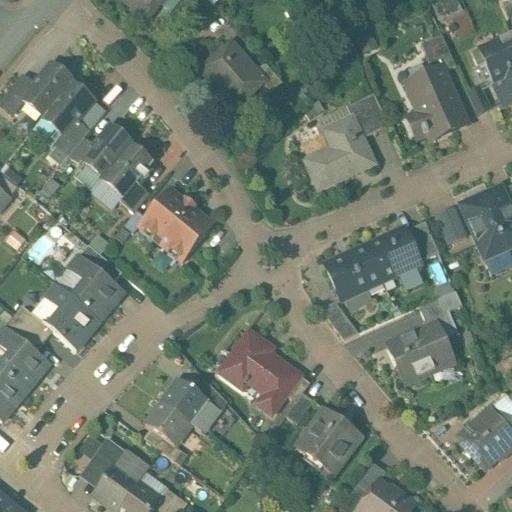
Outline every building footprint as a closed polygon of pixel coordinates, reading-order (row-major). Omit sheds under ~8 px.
[(163,0),(118,0),(129,8),(131,5),(148,19),(159,6),(163,0)] [(163,0),(159,6),(169,15),(181,0),(163,0)] [(441,38),(420,47),(432,74),(442,70),(444,74),(455,69),(441,38)] [(511,40),(487,52),(479,55),(484,67),(493,88),(511,79),(511,40)] [(230,46),(201,73),(219,94),(222,91),(236,107),(262,85),(263,84),(255,75),(230,46)] [(485,48),(470,55),(476,70),(484,67),(479,55),(487,52),(485,48)] [(33,89),(21,103),(22,104),(43,120),(43,121),(71,87),(72,87),(73,86),(51,67),(33,89)] [(280,85),(264,67),(255,75),(263,84),(262,85),(270,94),(280,85)] [(432,74),(404,87),(416,114),(423,131),(426,136),(429,143),(452,133),(451,131),(466,124),(444,74),(442,70),(432,74)] [(511,79),(493,88),(503,110),(511,106),(511,79)] [(22,80),(3,104),(15,113),(22,104),(21,103),(33,89),(22,80)] [(71,87),(43,121),(43,120),(41,122),(63,139),(64,140),(75,126),(93,104),(72,87),(71,87)] [(479,91),(467,96),(477,118),(489,112),(479,91)] [(388,129),(373,97),(346,110),(351,120),(352,120),(362,141),(388,129)] [(416,114),(405,119),(414,139),(420,136),(419,133),(423,131),(416,114)] [(351,120),(323,133),(331,151),(304,164),(317,193),(374,167),(362,141),(352,120),(351,120)] [(87,136),(75,126),(64,140),(63,139),(59,144),(72,154),(83,141),(87,136)] [(93,150),(81,164),(82,165),(102,182),(130,148),(132,147),(110,129),(93,150)] [(72,154),(68,160),(79,169),(82,165),(81,164),(93,150),(83,141),(72,154)] [(102,182),(101,184),(122,201),(123,202),(135,187),(152,166),(130,148),(102,182)] [(18,191),(0,176),(0,193),(9,201),(18,191)] [(135,187),(123,202),(122,201),(119,205),(133,217),(149,198),(135,187)] [(511,188),(511,187),(501,192),(511,217),(511,188)] [(500,190),(460,208),(484,263),(507,252),(511,249),(511,217),(501,192),(500,190)] [(0,193),(0,212),(9,201),(0,193)] [(145,221),(138,230),(182,265),(212,228),(193,212),(195,209),(184,201),(182,203),(169,193),(145,221)] [(453,210),(435,219),(444,239),(463,231),(453,210)] [(145,221),(136,214),(124,229),(133,237),(138,230),(145,221)] [(424,225),(405,234),(419,265),(438,257),(424,225)] [(463,231),(444,239),(447,247),(466,239),(463,231)] [(404,232),(366,250),(382,285),(393,280),(398,282),(417,273),(420,267),(419,265),(405,234),(404,232)] [(121,276),(88,249),(79,259),(113,286),(121,276)] [(354,257),(328,269),(327,268),(325,269),(341,303),(382,285),(366,250),(353,256),(354,257)] [(511,262),(507,252),(484,263),(491,278),(511,268),(511,262)] [(113,286),(79,259),(67,273),(68,274),(56,288),(71,301),(100,325),(124,296),(113,286)] [(56,288),(55,288),(43,302),(31,317),(42,326),(52,335),(76,354),(100,325),(71,301),(56,288)] [(455,295),(418,311),(425,325),(448,315),(461,309),(455,295)] [(358,337),(334,306),(320,313),(343,344),(358,337)] [(31,317),(22,309),(13,320),(44,345),(52,335),(42,326),(31,317)] [(427,331),(386,348),(403,387),(429,376),(428,374),(451,364),(452,366),(453,365),(443,342),(457,336),(448,315),(425,325),(427,331)] [(44,345),(13,320),(5,330),(35,355),(44,345)] [(35,355),(5,330),(0,335),(0,375),(25,396),(49,367),(35,355)] [(265,347),(248,335),(224,366),(225,367),(219,375),(242,392),(247,385),(263,397),(256,407),(271,418),(285,398),(286,398),(278,392),(292,374),(262,352),(265,347)] [(309,386),(292,374),(278,392),(286,398),(285,398),(295,406),(302,397),(309,386)] [(25,396),(0,375),(0,424),(1,426),(25,396)] [(196,396),(178,383),(161,406),(190,427),(207,405),(207,404),(196,396)] [(227,406),(205,384),(196,396),(207,404),(207,405),(220,414),(227,406)] [(295,406),(285,419),(296,428),(313,405),(302,397),(295,406)] [(511,411),(502,400),(490,411),(511,434),(511,411)] [(465,434),(456,442),(484,473),(508,451),(511,447),(511,434),(490,411),(485,405),(459,428),(465,434)] [(190,427),(161,406),(145,428),(150,432),(174,450),(174,449),(190,427)] [(324,413),(295,452),(331,478),(360,439),(324,413)] [(174,450),(150,432),(143,442),(180,469),(187,459),(174,449),(174,450)] [(89,439),(82,451),(94,457),(100,445),(89,439)] [(124,455),(107,442),(86,471),(104,484),(114,470),(125,455),(124,455)] [(144,468),(125,454),(124,455),(125,455),(114,470),(136,486),(137,487),(148,472),(144,469),(144,468)] [(117,511),(136,486),(114,470),(104,484),(93,499),(110,511),(117,511)] [(137,487),(136,486),(117,511),(152,511),(154,510),(159,503),(137,487)] [(370,498),(359,511),(411,511),(414,508),(400,498),(398,500),(379,486),(370,498)] [(357,488),(339,511),(359,511),(370,498),(357,488)] [(159,503),(154,510),(156,511),(167,511),(177,499),(167,492),(159,503)] [(17,511),(0,498),(0,511),(17,511)] [(182,511),(186,507),(177,499),(167,511),(182,511)]
